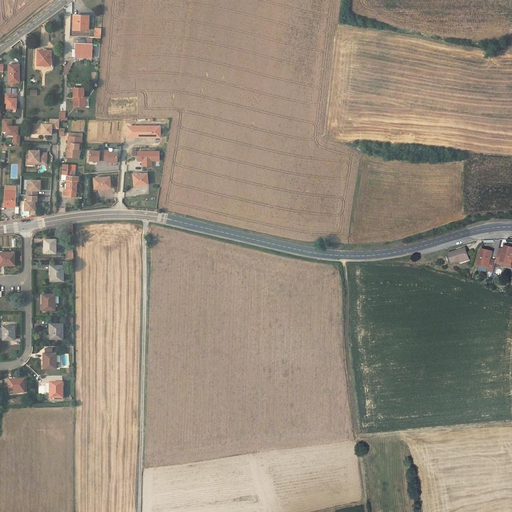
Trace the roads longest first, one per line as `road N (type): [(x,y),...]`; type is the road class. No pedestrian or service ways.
road 1 (residential): [(511,227),(371,255),(326,255),(147,215)]
road 2 (unclassified): [(139,511),(147,215)]
road 3 (track): [(367,511),(341,255)]
road 4 (residential): [(147,215),(25,224)]
